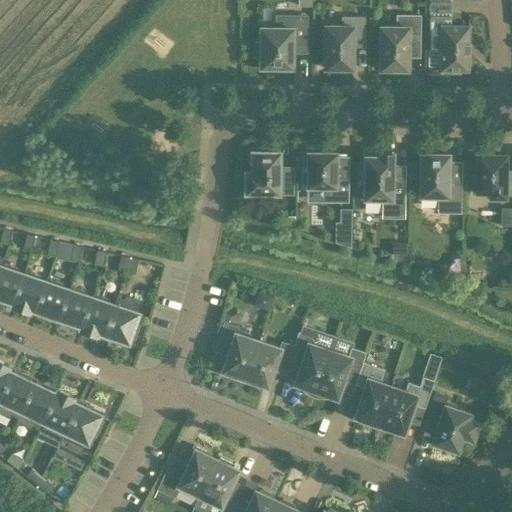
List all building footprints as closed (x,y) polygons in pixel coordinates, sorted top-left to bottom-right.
[(431,0),(430,16),(430,52),(441,52),(441,69),(447,69),(448,73),(460,73),(462,70),(468,70),(468,56),(469,56),(469,46),(468,46),(468,29),(450,29),(450,0),(431,0)] [(381,26),(380,69),(383,69),(383,72),(392,72),(392,69),(408,69),(408,38),(420,38),(421,14),(396,14),(396,26),(381,26)] [(261,27),(260,41),(253,41),(253,57),(260,57),(260,67),(292,67),(292,52),(306,52),(307,15),(276,15),(276,27),(261,27)] [(325,22),(325,30),(321,33),(321,42),(325,45),(325,68),(336,68),(339,71),(347,71),(350,68),(353,68),(353,47),(365,47),(365,17),(341,16),(341,23),(325,22)] [(245,171),(245,193),(292,193),(293,167),(279,167),(280,151),(264,151),(264,147),(248,147),(248,160),(252,160),(251,171),(245,171)] [(308,152),(308,155),(304,157),(304,165),(307,168),(307,186),(325,187),(325,201),(348,202),(349,177),(336,177),(337,152),(324,152),(322,149),(314,149),(311,152),(308,152)] [(421,153),(420,196),(438,196),(438,212),(461,212),(461,183),(449,183),(449,153),(438,153),(437,150),(427,150),(425,153),(421,153)] [(477,154),(477,192),(491,192),(490,197),(505,197),(505,195),(511,195),(511,170),(506,170),(506,154),(493,154),(491,151),(483,151),(480,154),(477,154)] [(365,156),(365,169),(361,169),(360,184),(365,184),(364,198),(391,199),(391,213),(404,213),(405,175),(393,175),(393,153),(380,153),(380,156),(365,156)] [(511,225),(511,207),(501,207),(501,225),(511,225)] [(352,210),(343,210),(342,217),(345,217),(345,223),(351,223),(352,210)] [(295,226),(295,216),(281,216),(281,226),(295,226)] [(12,230),(3,228),(0,242),(9,245),(12,230)] [(36,236),(27,234),(23,248),(32,250),(36,236)] [(59,241),(50,239),(47,254),(56,255),(59,241)] [(83,246),(74,244),(70,259),(79,261),(83,246)] [(106,252),(97,250),(94,264),(103,266),(106,252)] [(126,271),(130,257),(121,255),(118,269),(126,271)] [(138,259),(130,257),(126,271),(135,273),(138,259)] [(3,263),(0,270),(0,301),(6,304),(7,300),(13,302),(23,273),(17,271),(19,268),(3,263)] [(24,270),(23,273),(13,302),(12,306),(29,311),(30,308),(36,310),(46,281),(40,279),(41,276),(24,270)] [(47,278),(46,281),(36,310),(35,313),(52,319),(53,316),(59,318),(69,289),(63,287),(64,283),(47,278)] [(69,289),(59,318),(58,321),(74,327),(76,323),(81,326),(91,296),(86,294),(87,291),(70,285),(69,289)] [(93,293),(91,296),(81,326),(80,329),(97,335),(98,331),(105,334),(114,304),(108,302),(109,299),(93,293)] [(114,304),(105,334),(110,335),(109,339),(127,345),(130,338),(135,340),(140,323),(135,321),(142,301),(125,295),(124,299),(117,296),(114,304)] [(246,379),(259,341),(236,333),(238,327),(224,321),(216,344),(230,349),(224,364),(223,364),(219,373),(239,380),(240,377),(246,379)] [(293,345),(291,358),(301,362),(294,383),(302,386),(301,389),(307,393),(314,397),(330,349),(312,343),(314,337),(298,331),(293,345)] [(279,348),(259,341),(246,379),(250,380),(249,383),(262,388),(263,385),(268,386),(275,364),(287,368),(291,358),(293,345),(281,341),(279,348)] [(330,349),(314,397),(321,398),(329,398),(330,396),(338,398),(344,379),(355,383),(362,361),(366,352),(351,347),(348,355),(330,349)] [(430,353),(422,376),(434,380),(442,357),(430,353)] [(362,361),(355,383),(355,384),(365,387),(362,396),(355,416),(367,420),(366,423),(377,427),(391,386),(380,382),(384,369),(362,361)] [(0,362),(0,398),(13,372),(7,370),(9,366),(0,362)] [(14,369),(13,372),(0,398),(0,413),(10,418),(12,415),(18,417),(34,383),(29,380),(30,377),(14,369)] [(405,390),(391,386),(377,427),(391,432),(392,428),(404,432),(413,404),(425,408),(434,380),(422,376),(419,385),(408,381),(405,390)] [(34,383),(18,417),(16,421),(32,428),(34,425),(41,428),(42,425),(56,393),(50,390),(52,387),(36,379),(34,383)] [(56,393),(42,425),(57,432),(59,428),(64,431),(78,404),(72,401),(74,397),(58,390),(56,393)] [(432,442),(458,451),(463,436),(473,440),(479,421),(469,418),(471,413),(445,404),(448,396),(435,391),(425,420),(438,424),(432,442)] [(78,404),(64,431),(61,439),(68,442),(66,445),(82,453),(91,433),(95,435),(102,421),(98,419),(102,411),(86,403),(85,407),(78,404)] [(200,495),(219,460),(211,456),(212,453),(195,445),(190,454),(192,455),(185,471),(169,464),(157,489),(174,497),(179,486),(200,495)] [(24,462),(12,453),(7,460),(18,469),(24,462)] [(220,457),(219,460),(200,495),(212,501),(207,511),(232,511),(240,497),(239,496),(244,485),(233,480),(239,469),(233,466),(234,464),(220,457)] [(38,484),(43,477),(32,468),(26,475),(38,484)] [(43,477),(38,484),(49,493),(55,486),(43,477)] [(268,511),(273,498),(273,494),(262,489),(259,491),(255,489),(248,504),(242,501),(236,511),(268,511)] [(273,498),(268,511),(296,511),(298,510),(294,508),(294,504),(283,498),(279,501),(273,498)]
